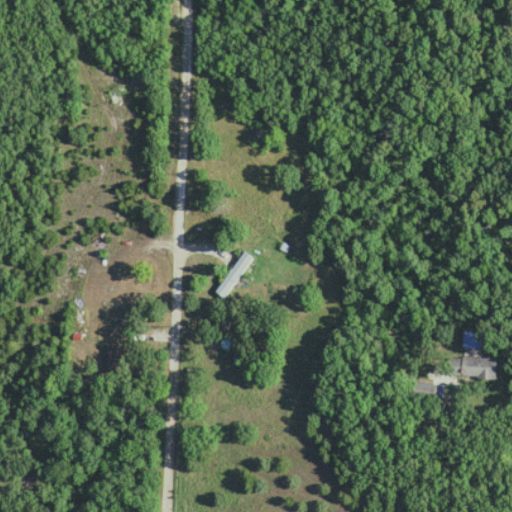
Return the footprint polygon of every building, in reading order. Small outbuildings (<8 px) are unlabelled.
[(223,297),(253,256),(244,250),(215,291),(223,297)] [(481,347),(481,328),(462,327),(462,347),(481,347)] [(125,350),(124,342),(110,344),(111,353),(125,350)] [(495,357),(449,356),(449,376),(494,377),(495,357)] [(442,382),(413,379),(411,397),(441,400),(442,382)]
